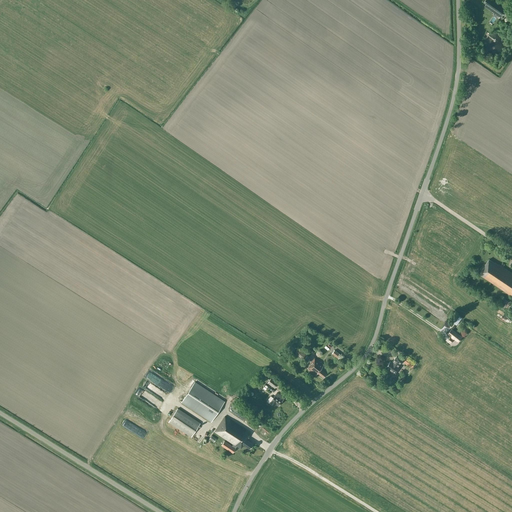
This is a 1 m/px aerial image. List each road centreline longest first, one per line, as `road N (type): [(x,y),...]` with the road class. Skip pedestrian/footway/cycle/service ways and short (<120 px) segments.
road 1 (unclassified): [(235,511),(289,422),(371,349),(447,124),(457,81),(457,0)]
road 2 (unclassified): [(157,511),(0,414)]
